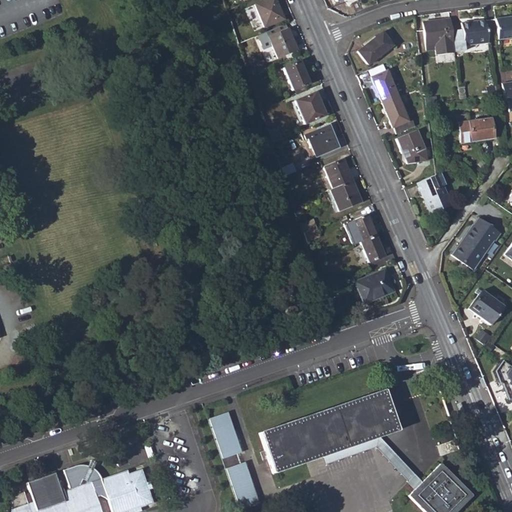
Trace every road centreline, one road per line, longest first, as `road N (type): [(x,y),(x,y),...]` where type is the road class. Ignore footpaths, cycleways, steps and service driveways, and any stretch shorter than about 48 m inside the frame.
road 1 (residential): [(143,409),(433,308)]
road 2 (residential): [(433,308),(320,38)]
road 3 (residential): [(511,492),(433,308)]
road 4 (residential): [(467,0),(392,10),(320,38)]
road 5 (residential): [(0,458),(143,409)]
